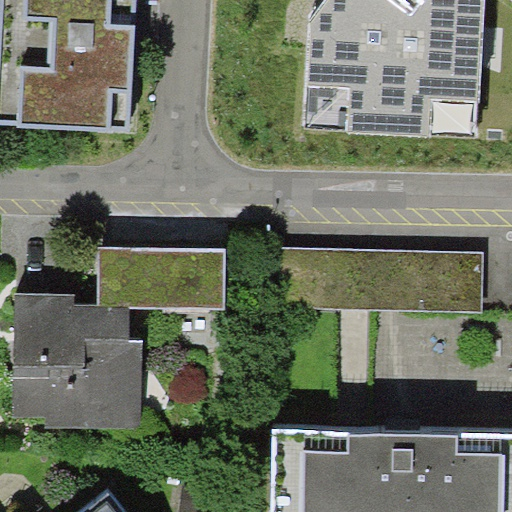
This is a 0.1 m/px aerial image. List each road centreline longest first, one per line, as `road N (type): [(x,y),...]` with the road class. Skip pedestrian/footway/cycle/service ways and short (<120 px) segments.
road 1 (residential): [(511,195),(178,187)]
road 2 (residential): [(189,0),(178,187)]
road 3 (residential): [(178,187),(0,187)]
